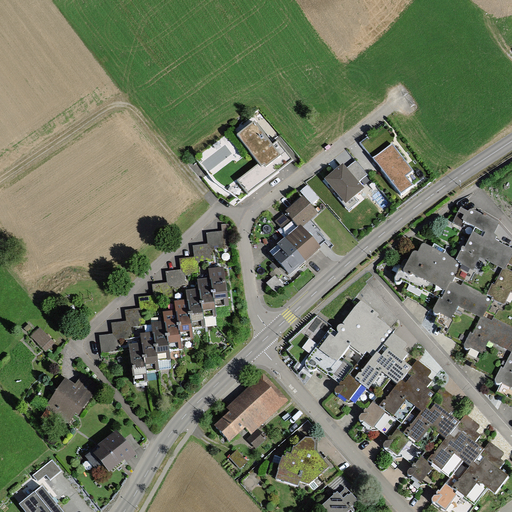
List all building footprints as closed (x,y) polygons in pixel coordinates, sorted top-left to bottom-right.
[(280,138),(270,123),(263,128),(273,142),(280,138)] [(272,146),(255,124),(238,137),(260,165),(238,181),(249,194),(293,160),(290,156),(278,142),(272,146)] [(392,145),(374,158),(401,195),(413,186),(406,176),(412,172),(392,145)] [(338,170),(325,181),(346,206),(364,190),(358,183),(367,175),(356,162),(347,170),(343,165),(338,170)] [(315,203),(318,196),(308,192),(306,199),(315,203)] [(317,213),(303,197),(289,210),(276,222),(289,236),(270,253),(291,276),(302,266),(321,249),(312,239),(301,228),(317,213)] [(501,272),(511,251),(493,242),(496,238),(492,236),(497,226),(469,211),(467,215),(459,211),(455,219),(476,229),(464,252),(462,251),(455,264),(459,266),(471,272),(477,261),(501,272)] [(129,350),(133,384),(147,382),(146,373),(159,371),(158,365),(172,363),(170,353),(182,351),(181,342),(194,341),(192,330),(205,328),(204,320),(217,318),(215,310),(229,308),(224,268),(222,250),(233,248),(230,224),(221,225),(222,232),(208,234),(209,246),(195,248),(196,259),(181,261),(183,272),(167,274),(169,285),(154,286),(155,297),(140,299),(141,310),(126,312),(128,322),(112,324),(114,335),(100,336),(102,354),(129,350)] [(450,284),(459,266),(455,264),(421,248),(416,258),(412,256),(403,275),(445,295),(450,284)] [(511,251),(501,272),(493,289),(491,288),(485,299),(491,301),(503,307),(508,295),(511,297),(511,251)] [(275,277),(266,284),(275,294),(284,287),(275,277)] [(484,314),(491,301),(485,299),(461,287),(460,289),(450,284),(445,295),(441,302),(438,300),(432,314),(449,322),(455,310),(480,322),(484,314)] [(378,352),(394,330),(377,317),(379,315),(361,302),(344,325),(345,326),(344,328),(343,326),(340,326),(339,328),(337,329),(338,332),(340,334),(338,336),(331,330),(306,363),(306,367),(309,370),(313,372),(317,369),(326,376),(329,376),(341,386),(349,376),(353,371),(339,360),(349,347),(363,358),(366,353),(371,357),(377,351),(378,352)] [(511,328),(484,314),(480,322),(473,337),(471,336),(464,349),(478,356),(486,342),(510,355),(511,351),(511,350),(511,328)] [(39,331),(32,337),(45,350),(51,344),(39,331)] [(408,344),(393,333),(356,382),(349,376),(335,395),(348,405),(355,404),(366,412),(379,395),(386,401),(411,368),(402,361),(408,353),(403,350),(408,344)] [(313,354),(319,345),(311,339),(304,347),(313,354)] [(511,351),(510,355),(502,371),(499,369),(493,382),(511,391),(511,388),(511,351)] [(411,368),(386,401),(379,395),(366,412),(358,421),(372,432),(380,431),(390,439),(397,429),(405,435),(435,396),(426,389),(431,382),(427,378),(432,371),(416,360),(411,368)] [(289,401),(264,374),(226,410),(229,413),(214,427),(230,444),(245,430),(251,436),(258,430),(289,401)] [(75,386),(66,380),(47,408),(69,422),(74,414),(78,416),(99,386),(82,375),(75,386)] [(457,399),(441,388),(435,396),(405,435),(397,429),(390,439),(383,449),(397,460),(404,459),(414,467),(421,458),(430,464),(446,442),(460,423),(451,416),(456,409),(452,406),(457,399)] [(466,416),(460,423),(446,442),(430,464),(421,458),(414,467),(407,476),(420,487),(428,486),(440,495),(447,486),(453,490),(483,450),(475,443),(480,436),(477,433),(481,427),(466,416)] [(251,436),(247,440),(257,449),(267,439),(258,430),(251,436)] [(115,436),(94,454),(109,472),(131,454),(115,436)] [(292,456),(287,454),(285,458),(283,458),(276,481),(298,488),(300,483),(309,486),(330,468),(315,451),(315,444),(312,440),(306,440),(296,449),(294,448),(292,456)] [(505,454),(490,443),(483,450),(453,490),(447,486),(440,495),(433,505),(442,511),(471,511),(487,491),(495,496),(509,478),(499,471),(505,463),(501,460),(505,454)] [(237,451),(229,458),(240,470),(248,463),(237,451)] [(47,476),(50,481),(62,472),(52,460),(32,476),(38,483),(47,476)] [(61,511),(54,502),(43,488),(35,494),(19,506),(24,511),(61,511)] [(346,490),(339,496),(338,494),(321,509),(323,511),(354,511),(352,510),(359,504),(347,491),(346,490)]
